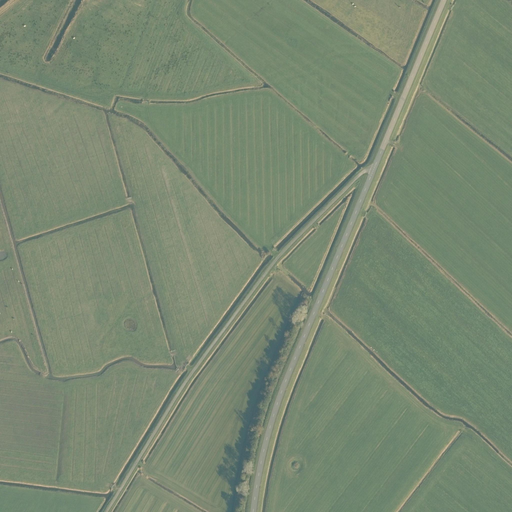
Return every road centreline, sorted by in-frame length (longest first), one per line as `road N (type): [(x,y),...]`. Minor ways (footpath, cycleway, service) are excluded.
road 1 (unclassified): [(106,511),(185,383),(277,258),(374,167)]
road 2 (secondary): [(252,511),(278,401),(374,167)]
road 3 (secondary): [(374,167),(444,0)]
